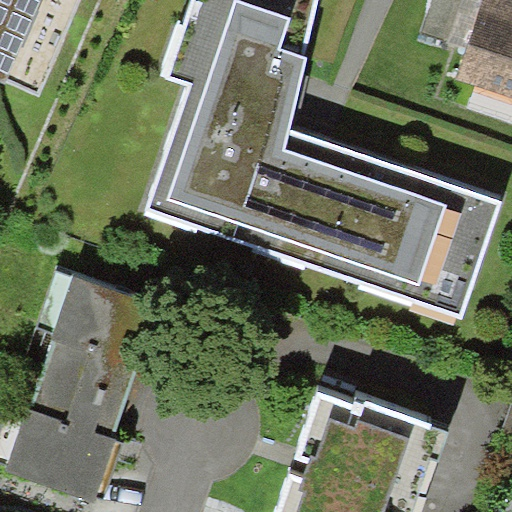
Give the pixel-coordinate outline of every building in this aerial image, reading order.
[(78,0),(0,0),(0,67),(42,86),(78,0)] [(397,174),(283,135),(314,0),(185,0),(162,68),(189,77),(186,87),(146,202),(462,310),(501,194),(401,160),(397,174)] [(511,0),(485,0),(459,78),(511,95),(511,0)] [(58,264),(25,360),(119,392),(152,296),(58,264)] [(0,459),(86,488),(119,392),(25,360),(0,432),(0,459)] [(451,422),(358,391),(356,397),(321,385),(276,511),(408,511),(431,447),(441,450),(451,422)]
